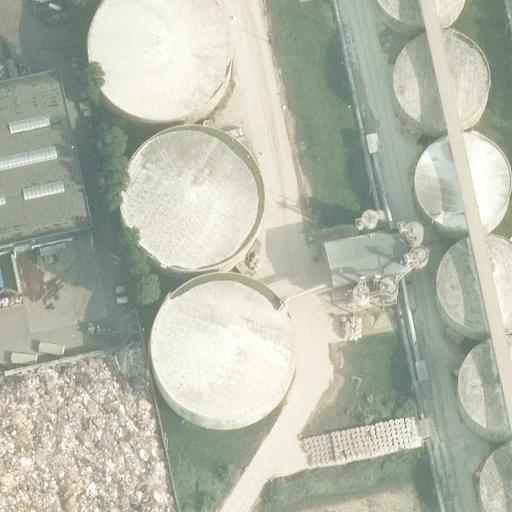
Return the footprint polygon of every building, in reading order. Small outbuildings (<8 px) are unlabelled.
[(233,62),(233,61),(232,46),(230,38),(227,30),(220,18),(210,7),(204,1),(201,0),(115,0),(114,1),(107,7),(98,18),(91,30),(86,44),(85,59),(85,72),(89,86),(94,98),(99,104),(105,111),(111,118),(117,122),(130,129),(142,133),(156,135),(170,134),(178,132),(187,130),(198,124),(205,119),(211,113),(220,102),(227,90),(232,75),(233,62)] [(466,0),(369,0),(370,1),(373,12),(379,21),(385,28),(393,33),(401,38),(411,40),(421,40),(430,39),(438,37),(446,32),(454,25),(460,18),(464,10),(467,1),(466,0)] [(489,93),(489,92),(488,84),(486,75),(481,65),(476,59),(468,52),(459,47),(450,44),(442,43),(435,43),(423,46),(414,50),(406,56),(399,63),(394,73),(391,82),(390,92),(391,103),(393,111),(398,119),(404,127),(412,134),(421,138),(429,141),(439,142),(447,141),(456,139),(466,134),(473,129),(479,122),(484,113),(488,103),(489,93)] [(58,82),(0,94),(0,257),(91,238),(58,82)] [(266,212),(266,211),(266,203),(264,195),(260,181),(253,169),(245,159),(234,150),(223,143),(215,140),(207,138),(193,136),(179,137),(166,141),(153,147),(141,156),(131,168),(126,174),(123,181),(119,195),(118,203),(117,211),(118,224),(120,232),(123,239),(130,252),(139,263),(149,272),(161,279),(174,283),(181,284),(189,285),(202,284),(210,283),(218,280),(227,276),(234,272),(244,263),(253,252),(261,239),(265,226),(266,212)] [(510,194),(510,193),(509,184),(506,173),(501,165),(494,156),(486,151),(478,147),(470,145),(459,144),(451,145),(441,148),(432,153),(425,159),(420,165),(415,175),(412,184),(411,194),(413,205),(416,213),(420,221),(427,229),(435,235),(441,239),(451,242),(460,242),(470,242),(478,239),(486,235),(494,230),(501,221),(506,213),(509,205),(510,194)] [(511,256),(510,255),(502,251),(494,248),(485,247),(475,248),(467,250),(457,255),(450,260),(443,268),(438,278),(435,287),(434,295),(435,304),(437,314),(443,323),(448,330),(455,336),(463,341),(475,344),(483,345),(492,344),(503,341),(511,336),(511,335),(511,256)] [(297,359),(297,358),(296,350),(295,343),(291,329),(284,317),(276,307),(265,297),(253,290),(239,286),(230,284),(224,284),(211,285),(203,287),(195,289),(183,295),(172,304),(163,314),(155,327),(152,334),(150,342),(148,356),(149,370),(153,384),(155,390),(160,397),(167,408),(173,413),(180,419),(192,426),(206,430),(215,432),(221,432),(235,431),(242,430),(250,427),(262,421),(273,412),(283,401),(291,387),(295,374),(297,359)] [(511,348),(507,348),(500,348),(489,350),(479,355),(472,360),(464,369),(460,377),(457,386),(455,395),(456,406),(459,415),(463,424),(469,431),(474,436),(484,442),(494,445),(504,446),(511,445),(511,348)] [(55,511),(93,511),(175,495),(149,369),(81,383),(99,391),(107,389),(109,400),(116,385),(120,403),(124,394),(135,392),(145,396),(139,408),(142,422),(133,424),(129,432),(114,435),(117,450),(114,458),(115,465),(107,483),(102,460),(101,459),(96,437),(81,472),(71,468),(63,484),(65,490),(55,511)] [(511,511),(511,452),(509,453),(499,458),(492,464),(486,472),(481,480),(478,489),(477,498),(478,507),(479,511),(511,511)]
